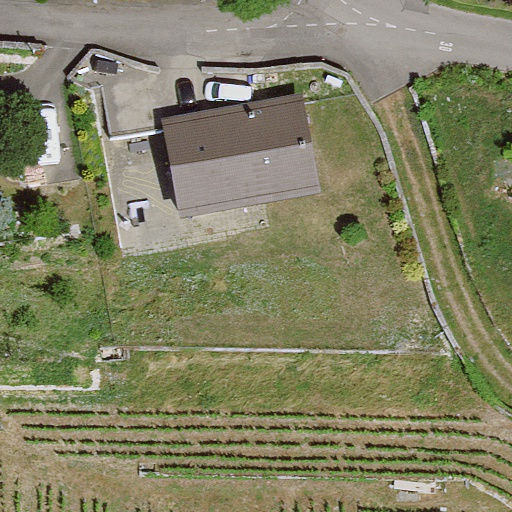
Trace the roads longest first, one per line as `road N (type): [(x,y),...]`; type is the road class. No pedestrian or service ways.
road 1 (residential): [(318,23),(0,20)]
road 2 (residential): [(318,23),(511,46)]
